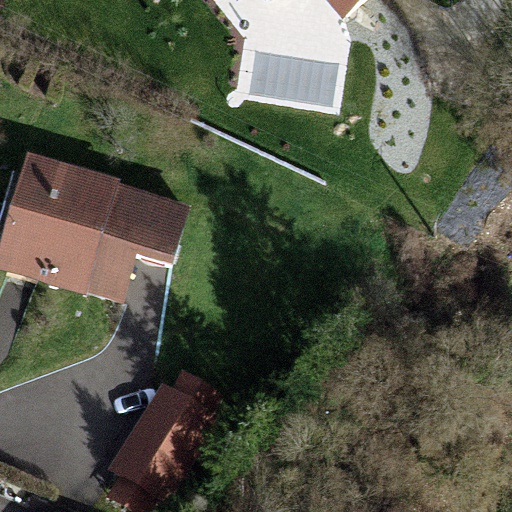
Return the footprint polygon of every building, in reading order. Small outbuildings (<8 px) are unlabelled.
[(326,0),(342,17),(362,0),(326,0)] [(17,207),(0,265),(0,267),(82,292),(121,303),(134,257),(171,267),(187,212),(111,191),(29,166),(17,207)] [(0,265),(17,207),(6,203),(0,223),(0,265)] [(184,374),(171,396),(189,407),(204,416),(217,395),(184,374)] [(164,391),(145,420),(170,436),(189,407),(171,396),(164,391)] [(164,503),(215,422),(204,416),(189,407),(170,436),(145,420),(113,471),(126,479),(150,494),(164,503)] [(139,511),(150,494),(126,479),(112,501),(129,511),(139,511)]
